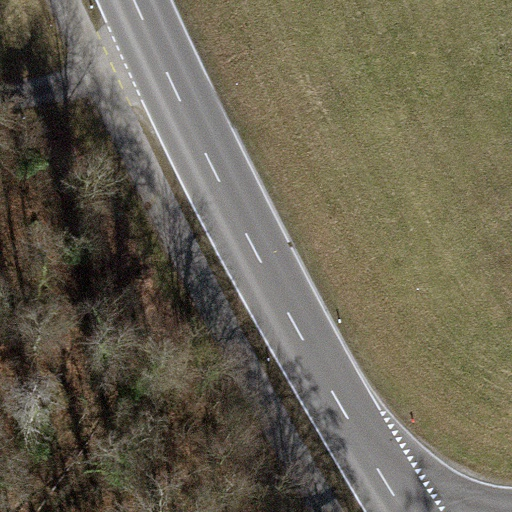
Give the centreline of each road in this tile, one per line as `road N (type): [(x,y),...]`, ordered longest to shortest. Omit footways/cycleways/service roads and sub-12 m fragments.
road 1 (primary): [(406,511),(255,246),(136,0)]
road 2 (track): [(0,99),(98,77),(159,51)]
